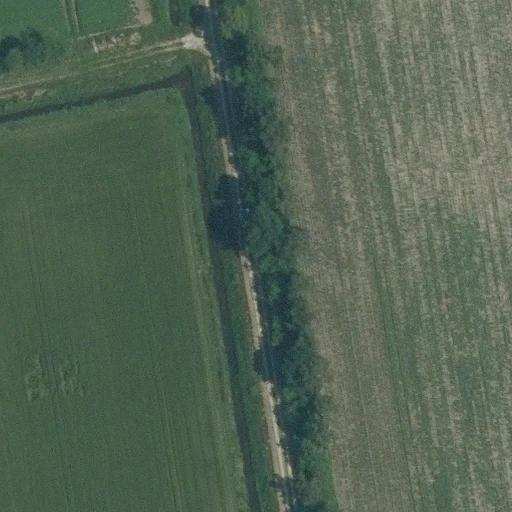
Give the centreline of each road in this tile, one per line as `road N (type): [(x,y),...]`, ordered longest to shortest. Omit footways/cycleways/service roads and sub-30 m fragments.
road 1 (track): [(304,511),(219,0)]
road 2 (track): [(225,36),(0,85)]
